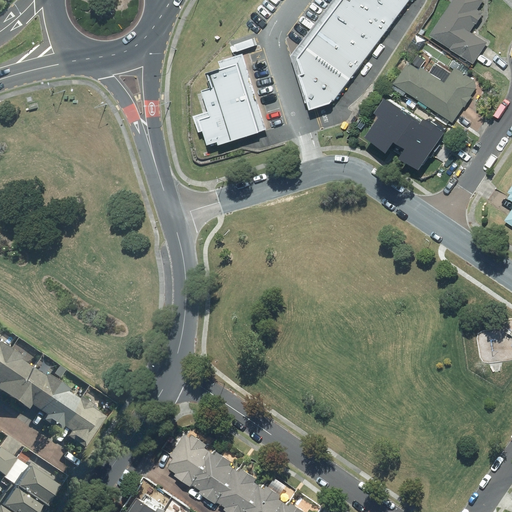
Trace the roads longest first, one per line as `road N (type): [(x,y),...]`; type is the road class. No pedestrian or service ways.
road 1 (residential): [(174,217),(335,169),(362,175),(436,226)]
road 2 (residential): [(390,511),(175,369)]
road 3 (tertiary): [(81,511),(175,369)]
road 4 (tertiary): [(175,369),(185,281),(174,217)]
road 5 (residential): [(436,226),(511,110)]
